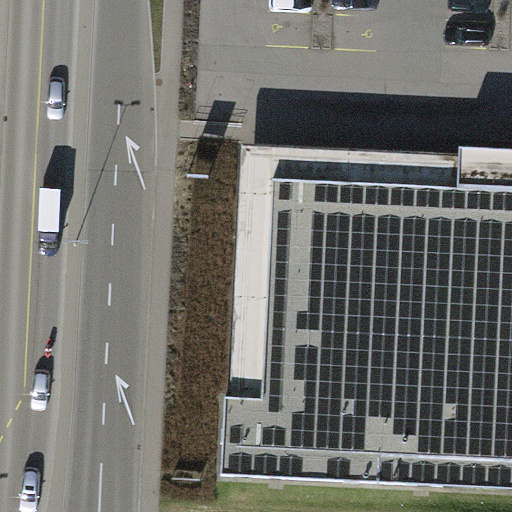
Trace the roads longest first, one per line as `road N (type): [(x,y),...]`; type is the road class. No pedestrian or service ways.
road 1 (primary): [(45,0),(16,511)]
road 2 (primary): [(104,422),(124,0)]
